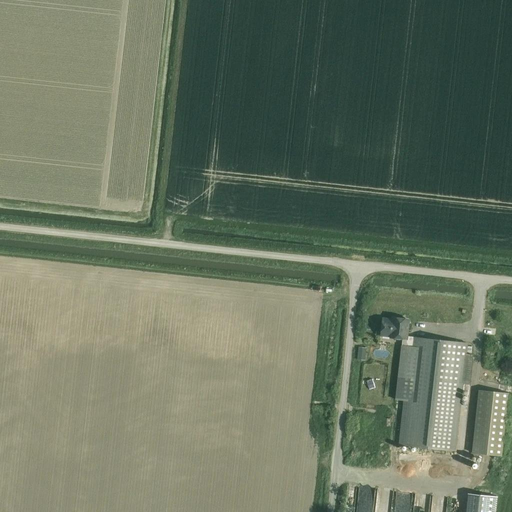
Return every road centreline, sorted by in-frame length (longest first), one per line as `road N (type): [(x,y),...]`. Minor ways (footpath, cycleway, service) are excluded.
road 1 (unclassified): [(356,265),(0,226)]
road 2 (unclassified): [(330,511),(356,265)]
road 3 (unclassified): [(511,281),(356,265)]
